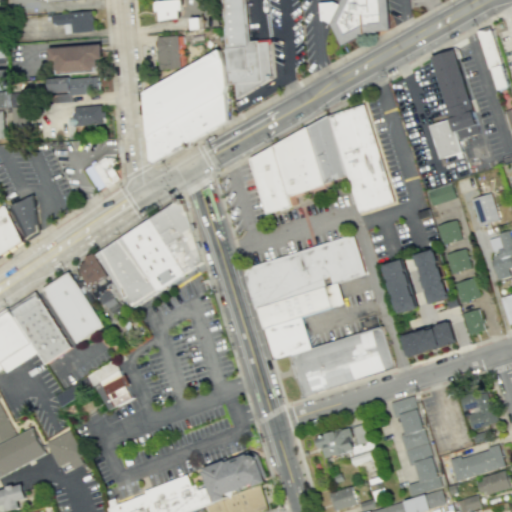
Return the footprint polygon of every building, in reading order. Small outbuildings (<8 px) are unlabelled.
[(161,0),(153,1),(155,21),(167,20),(167,18),(177,17),(176,9),(180,9),(179,0),(161,0)] [(246,0),(250,44),(269,42),(273,81),(239,101),(238,86),(231,86),(222,0),(246,0)] [(332,25),(324,22),(323,6),(335,4),(339,7),(342,0),(387,0),(388,30),(364,33),(340,45),(332,25)] [(51,14),(69,13),(69,11),(92,9),(94,30),(65,33),(65,23),(56,24),(56,22),(52,22),(51,14)] [(189,17),(190,29),(203,28),(202,16),(189,17)] [(489,68),(476,30),(488,26),(509,86),(498,90),(491,68),(489,68)] [(156,36),(158,52),(156,52),(157,61),(159,61),(159,69),(179,67),(179,63),(184,63),(182,36),(177,36),(177,34),(156,36)] [(49,47),(101,43),(102,58),(97,58),(98,67),(96,67),(97,72),(58,74),(57,71),(55,71),(55,60),(50,60),(49,47)] [(220,50),(226,120),(154,162),(149,160),(141,93),(220,50)] [(432,57),(455,50),(480,132),(457,139),(450,118),(432,57)] [(0,68),(0,106),(11,106),(8,68),(0,68)] [(97,77),(48,81),(49,95),(71,93),(72,98),(99,96),(97,77)] [(11,92),(14,130),(28,129),(25,91),(11,92)] [(71,94),(53,93),(53,102),(70,102),(71,94)] [(102,106),(102,113),(107,113),(108,125),(69,128),(69,118),(74,117),(73,108),(102,106)] [(364,108),(330,118),(350,179),(361,215),(394,205),(364,108)] [(350,179),(330,118),(307,130),(326,188),(350,179)] [(450,118),(428,125),(439,158),(461,151),(457,139),(450,118)] [(307,130),(274,149),(290,199),(326,188),(307,130)] [(269,219),(256,178),(251,162),(274,149),(290,199),(293,210),(269,219)] [(103,157),(84,169),(98,190),(104,186),(106,188),(112,184),(112,183),(119,179),(105,157),(103,157)] [(431,204),(456,199),(452,183),(428,189),(431,204)] [(470,199),(479,226),(499,220),(491,192),(470,199)] [(0,193),(23,239),(1,255),(0,253),(0,193)] [(27,238),(38,231),(35,205),(33,194),(10,205),(27,238)] [(131,309),(176,279),(202,262),(182,198),(96,254),(122,295),(131,309)] [(442,245),(462,238),(456,219),(436,225),(442,245)] [(496,279),(510,276),(508,268),(511,266),(511,261),(510,255),(511,254),(511,241),(509,231),(489,237),(493,253),(489,254),(496,279)] [(256,310),(252,299),(251,293),(245,275),(247,272),(249,268),(278,259),(301,252),(328,244),(344,239),(355,236),(358,246),(367,275),(339,284),(259,309),(256,310)] [(437,248),(416,255),(431,303),(452,297),(437,248)] [(450,272),(470,268),(467,249),(446,253),(450,272)] [(78,266),(96,254),(122,295),(103,307),(78,266)] [(384,266),(400,315),(421,309),(405,260),(384,266)] [(79,346),(106,327),(71,274),(44,291),(79,346)] [(461,302),(480,295),(474,276),(454,283),(461,302)] [(339,284),(345,304),(302,318),(311,349),(293,354),(275,360),(259,309),(339,284)] [(511,322),(511,293),(501,296),(508,324),(511,322)] [(47,366),(72,350),(37,294),(12,310),(47,366)] [(484,331),(480,309),(463,312),(468,334),(484,331)] [(0,365),(0,315),(9,310),(32,345),(0,365)] [(400,336),(406,357),(456,342),(449,321),(400,336)] [(293,354),(297,369),(305,397),(396,368),(383,326),(311,349),(293,354)] [(120,373),(133,398),(108,412),(95,387),(120,373)] [(467,411),(473,430),(497,423),(486,386),(459,394),(464,412),(467,411)] [(441,487),(415,395),(390,402),(394,418),(400,416),(405,433),(400,434),(409,465),(415,463),(419,480),(407,484),(411,495),(441,487)] [(46,453),(0,478),(0,400),(18,432),(31,425),(46,453)] [(369,441),(364,423),(352,427),(357,444),(369,441)] [(315,436),(318,449),(322,448),(325,458),(355,450),(349,427),(315,436)] [(59,469),(46,445),(70,432),(84,457),(80,459),(83,465),(74,470),(70,463),(59,469)] [(449,460),(456,480),(505,466),(499,445),(449,460)] [(202,472),(214,503),(268,483),(257,453),(226,465),(225,463),(202,472)] [(510,487),(506,471),(475,479),(480,495),(510,487)] [(188,475),(144,491),(146,495),(106,509),(107,511),(187,511),(212,503),(206,488),(198,492),(195,486),(192,487),(188,475)] [(7,511),(0,511),(0,491),(22,485),(26,500),(17,502),(19,509),(7,511)] [(356,504),(351,486),(329,492),(334,510),(356,504)] [(207,511),(265,511),(270,510),(261,488),(206,509),(207,511)] [(373,511),(442,490),(448,507),(432,511),(373,511)] [(460,511),(461,511),(481,506),(478,494),(457,500),(460,511)]
